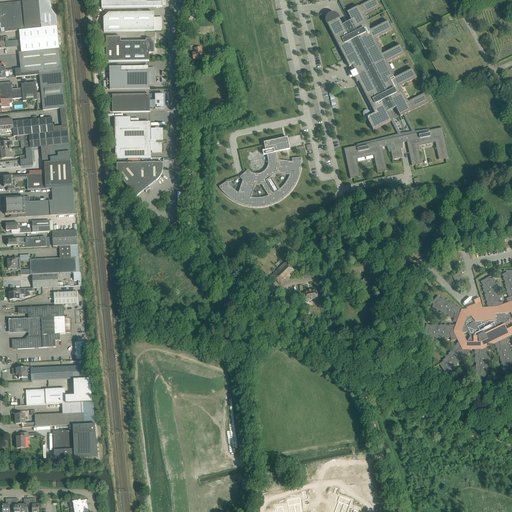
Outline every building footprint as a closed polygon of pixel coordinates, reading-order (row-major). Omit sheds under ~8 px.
[(35,0),(0,3),(0,20),(1,28),(5,28),(5,32),(19,31),(42,28),(57,27),(56,17),(51,9),(49,0),(35,0)] [(161,0),(101,0),(102,8),(162,7),(161,0)] [(393,160),(402,158),(400,149),(402,149),(402,142),(407,142),(412,166),(421,164),(418,146),(435,142),(439,160),(449,158),(442,128),(435,130),(430,131),(429,129),(415,131),(411,127),(407,118),(405,114),(429,102),(424,93),(408,101),(400,86),(417,78),(413,70),(412,69),(396,78),(396,77),(388,63),(405,54),(401,47),(400,45),(384,54),(376,39),(392,30),(388,21),(372,30),(368,22),(364,15),(380,6),(377,1),(376,0),(370,0),(347,12),(341,0),(338,0),(350,21),(349,22),(342,25),(339,19),(339,18),(327,24),(327,25),(328,25),(339,46),(341,45),(347,57),(345,58),(349,67),(352,66),(357,76),(354,78),(355,78),(371,111),(370,112),(369,111),(368,110),(367,110),(366,110),(365,110),(364,111),(363,112),(363,113),(363,114),(363,115),(363,116),(364,117),(365,117),(366,118),(367,117),(368,119),(367,119),(373,130),(384,125),(391,121),(398,134),(356,145),(357,146),(344,149),(350,179),(360,177),(356,159),(374,155),(377,173),(387,171),(382,147),(393,145),(394,148),(395,150),(391,151),(393,160)] [(154,13),(108,14),(104,18),(104,32),(161,31),(161,18),(157,18),(154,18),(154,13)] [(21,52),(26,51),(59,48),(57,27),(42,28),(19,31),(20,40),(21,46),(21,52)] [(153,42),(151,40),(151,39),(146,39),(146,41),(121,42),(121,37),(106,37),(106,54),(149,53),(154,53),(154,42),(153,42)] [(201,47),(195,48),(195,53),(192,54),(193,60),(203,58),(201,47)] [(39,75),(62,73),(59,49),(19,53),(20,68),(15,69),(16,77),(39,75)] [(149,61),(149,59),(149,53),(106,54),(107,62),(149,61)] [(109,67),(110,90),(150,89),(150,84),(154,83),(154,71),(152,68),(149,69),(149,71),(121,72),(121,67),(109,67)] [(41,92),(42,103),(43,111),(60,109),(65,108),(62,73),(39,75),(41,92)] [(0,84),(0,91),(1,99),(1,100),(9,100),(12,99),(23,98),(23,102),(37,100),(37,103),(42,103),(41,92),(37,93),(36,83),(21,84),(22,89),(12,90),(11,83),(0,84)] [(150,101),(150,99),(150,95),(112,95),(112,113),(145,112),(150,112),(150,109),(165,109),(165,95),(155,95),(155,100),(150,101)] [(2,112),(7,111),(10,111),(9,103),(12,103),(13,102),(12,99),(9,100),(1,100),(1,99),(0,99),(0,106),(1,107),(2,112)] [(52,118),(12,122),(13,134),(14,137),(17,136),(24,136),(29,135),(68,131),(65,108),(60,109),(62,126),(53,127),(52,118)] [(115,159),(117,159),(151,158),(151,151),(152,151),(152,153),(162,153),(161,131),(159,131),(158,128),(154,129),(154,131),(151,131),(150,122),(130,123),(130,118),(115,118),(115,159)] [(12,122),(12,119),(0,120),(0,135),(13,134),(12,122)] [(68,131),(29,135),(24,136),(24,140),(25,148),(31,148),(41,147),(69,144),(68,131)] [(229,185),(228,183),(227,182),(219,187),(220,189),(221,190),(223,192),(224,194),(226,195),(228,197),(229,198),(231,199),(233,201),(235,202),(237,203),(239,204),(241,205),(243,205),(245,206),(247,206),(250,207),(252,207),(254,207),(256,207),(258,207),(261,207),(263,207),(265,207),(267,206),(269,206),(271,205),(273,204),(275,203),(277,202),(279,201),(281,200),(282,199),(284,198),(286,197),(288,195),(289,193),(291,192),(292,190),(293,188),(295,187),(296,185),(297,183),(298,181),(298,179),(299,177),(300,175),(300,172),(301,170),(301,168),(301,166),(301,164),(301,162),(301,159),(301,158),(300,158),(292,159),(292,162),(290,162),(279,160),(278,158),(277,152),(283,151),(290,149),(287,138),(287,137),(283,138),(272,141),(264,143),(265,146),(265,150),(262,151),(263,155),(267,155),(268,160),(268,161),(268,162),(268,163),(268,164),(268,165),(268,166),(267,166),(267,167),(267,168),(266,169),(265,170),(265,171),(264,171),(264,172),(263,172),(262,172),(262,173),(261,173),(260,173),(260,174),(259,174),(258,174),(257,174),(256,174),(255,174),(254,174),(253,174),(253,173),(252,173),(251,173),(251,172),(250,172),(249,171),(248,170),(246,172),(245,173),(240,177),(243,180),(238,193),(237,192),(235,191),(234,190),(233,189),(231,187),(230,186),(229,185)] [(12,142),(5,142),(0,143),(1,151),(10,150),(9,146),(13,146),(12,142)] [(70,159),(69,144),(41,147),(42,162),(70,159)] [(26,159),(20,160),(21,166),(33,165),(31,148),(25,148),(26,155),(26,159)] [(10,154),(10,150),(1,151),(2,159),(14,158),(13,154),(10,154)] [(30,174),(27,174),(27,179),(28,190),(33,190),(52,189),(73,188),(72,178),(70,159),(42,162),(43,171),(30,171),(30,174)] [(136,197),(137,196),(146,189),(127,163),(117,164),(117,173),(136,197)] [(158,179),(159,178),(161,175),(162,173),(163,170),(163,168),(163,163),(127,163),(146,189),(156,181),(158,179)] [(3,176),(3,179),(4,178),(4,181),(3,181),(4,187),(7,187),(7,191),(15,191),(15,186),(13,186),(13,180),(27,179),(27,174),(12,175),(3,176)] [(25,202),(26,217),(75,215),(73,188),(52,189),(53,201),(30,202),(25,202)] [(5,215),(17,214),(18,217),(26,217),(25,202),(30,202),(30,197),(5,198),(5,215)] [(50,232),(50,221),(32,222),(32,233),(50,232)] [(178,221),(168,228),(180,243),(185,239),(181,234),(186,231),(178,221)] [(19,233),(18,223),(9,224),(9,226),(6,226),(6,231),(12,231),(12,234),(19,233)] [(77,230),(52,232),(53,247),(59,246),(78,246),(77,230)] [(46,237),(21,238),(21,248),(50,247),(49,237),(46,238),(46,237)] [(13,249),(17,249),(21,248),(21,238),(7,239),(7,246),(13,246),(13,249)] [(30,270),(20,270),(21,275),(32,275),(57,274),(80,272),(78,246),(59,246),(60,258),(30,260),(30,270)] [(20,264),(20,260),(20,257),(14,258),(15,259),(8,260),(8,270),(12,269),(12,271),(19,270),(19,264),(20,264)] [(272,275),(281,285),(295,272),(285,262),(282,266),(272,275)] [(259,270),(265,276),(269,272),(264,266),(259,270)] [(428,325),(426,324),(426,327),(425,328),(423,335),(423,336),(423,335),(424,334),(425,334),(426,335),(427,338),(430,338),(430,339),(432,338),(435,337),(435,339),(436,339),(439,338),(439,339),(440,339),(443,338),(444,338),(444,339),(450,337),(451,341),(457,339),(458,339),(459,342),(456,344),(457,345),(454,347),(455,348),(452,350),(451,351),(451,352),(449,353),(448,354),(449,355),(446,357),(445,358),(443,360),(443,361),(441,363),(439,364),(446,374),(446,373),(445,373),(446,371),(447,371),(450,373),(451,372),(452,370),(453,370),(453,369),(455,366),(456,366),(458,363),(459,363),(460,360),(461,359),(462,359),(465,354),(468,355),(470,350),(471,349),(474,349),(474,350),(475,351),(474,354),(476,354),(475,358),(475,359),(475,362),(475,363),(476,363),(476,366),(475,368),(476,368),(476,371),(475,372),(477,372),(476,375),(476,377),(487,379),(486,378),(485,377),(486,376),(490,375),(489,372),(490,372),(489,370),(488,367),(489,366),(488,363),(489,363),(489,362),(488,359),(487,358),(489,358),(487,352),(490,350),(489,346),(488,346),(494,343),(494,345),(495,345),(495,348),(497,348),(497,351),(497,353),(498,353),(498,356),(500,356),(500,360),(500,361),(501,361),(501,364),(501,365),(503,365),(503,368),(503,370),(508,369),(511,368),(511,354),(511,353),(511,352),(510,349),(509,348),(510,348),(507,342),(510,340),(508,337),(507,336),(511,334),(511,270),(505,271),(504,271),(505,271),(506,273),(505,273),(502,275),(504,278),(503,278),(504,280),(505,283),(504,283),(504,284),(506,286),(505,287),(505,288),(507,290),(507,291),(506,292),(509,298),(506,299),(508,303),(508,304),(502,307),(502,306),(502,302),(499,302),(499,296),(498,296),(498,295),(498,292),(498,291),(497,291),(497,288),(497,287),(495,287),(495,282),(494,282),(494,279),(490,279),(490,277),(491,276),(490,277),(481,282),(481,283),(483,286),(482,287),(484,290),(483,290),(484,292),(485,295),(484,295),(484,296),(486,298),(485,299),(486,300),(487,303),(486,304),(488,307),(487,307),(488,309),(483,309),(482,309),(482,308),(480,300),(480,302),(477,303),(476,301),(474,302),(475,302),(475,304),(466,308),(468,310),(465,311),(464,310),(461,308),(459,306),(458,306),(457,307),(455,305),(454,304),(453,304),(451,302),(450,302),(449,303),(447,301),(446,300),(445,300),(443,298),(442,298),(442,299),(439,297),(438,296),(430,304),(431,304),(433,304),(433,305),(432,308),(432,309),(435,309),(435,310),(437,311),(440,311),(440,313),(443,313),(443,314),(444,315),(447,315),(448,315),(448,317),(454,318),(453,322),(457,322),(457,326),(453,325),(452,326),(449,325),(449,326),(445,325),(444,325),(444,326),(441,325),(440,325),(440,326),(437,325),(435,325),(432,325),(431,324),(431,326),(428,325)] [(452,276),(456,284),(463,280),(459,272),(452,276)] [(33,288),(34,288),(58,287),(57,274),(32,275),(33,288)] [(364,280),(359,287),(362,289),(368,282),(364,280)] [(34,288),(33,288),(19,289),(19,292),(9,293),(10,300),(20,300),(19,295),(24,294),(25,298),(31,296),(29,292),(34,292),(34,288)] [(317,295),(316,290),(311,291),(311,290),(308,291),(308,292),(304,293),(305,298),(306,302),(309,301),(309,300),(317,298),(317,295)] [(82,292),(54,293),(55,305),(83,304),(82,292)] [(65,334),(64,317),(64,309),(64,306),(19,308),(19,311),(19,314),(28,314),(29,320),(29,334),(29,336),(26,340),(13,341),(13,350),(56,347),(56,341),(60,341),(60,335),(65,334)] [(15,320),(9,321),(10,335),(16,334),(29,334),(29,320),(15,320)] [(87,338),(86,338),(78,338),(78,342),(75,342),(76,360),(87,360),(87,338)] [(89,371),(85,371),(85,366),(67,367),(67,379),(85,379),(90,378),(89,371)] [(31,381),(49,380),(49,368),(31,369),(31,368),(27,368),(27,367),(26,368),(26,374),(27,373),(27,374),(31,374),(31,381)] [(67,367),(49,368),(49,380),(67,379),(67,367)] [(19,378),(24,378),(28,378),(27,374),(27,373),(26,374),(26,368),(18,368),(13,369),(13,375),(19,375),(19,378)] [(45,390),(26,391),(27,406),(46,405),(62,404),(72,404),(92,403),(90,380),(73,381),(74,396),(65,397),(65,389),(45,390)] [(63,414),(35,415),(35,423),(36,427),(73,425),(80,425),(95,424),(93,402),(92,403),(72,404),(62,404),(63,414)] [(25,414),(15,415),(16,424),(22,424),(22,428),(36,427),(35,423),(35,417),(35,423),(25,423),(25,414)] [(73,431),(53,432),(54,451),(54,456),(68,456),(89,457),(98,457),(95,424),(80,425),(73,425),(73,431)] [(16,437),(17,449),(26,448),(25,438),(28,437),(28,433),(20,433),(20,437),(16,437)] [(342,494),(335,511),(336,511),(341,511),(345,504),(349,506),(352,498),(342,494)] [(301,511),(297,496),(287,499),(288,506),(293,505),(294,511),(301,511)] [(2,505),(2,511),(9,511),(10,511),(10,509),(9,509),(9,505),(12,505),(12,499),(6,499),(6,505),(2,505)] [(12,505),(12,509),(14,509),(14,511),(20,511),(21,505),(18,505),(18,499),(12,499),(12,505)] [(30,499),(24,499),(24,505),(21,505),(20,511),(27,511),(27,505),(30,505),(30,499)] [(36,499),(30,499),(30,505),(32,505),(32,511),(38,511),(39,505),(36,505),(36,499)]
